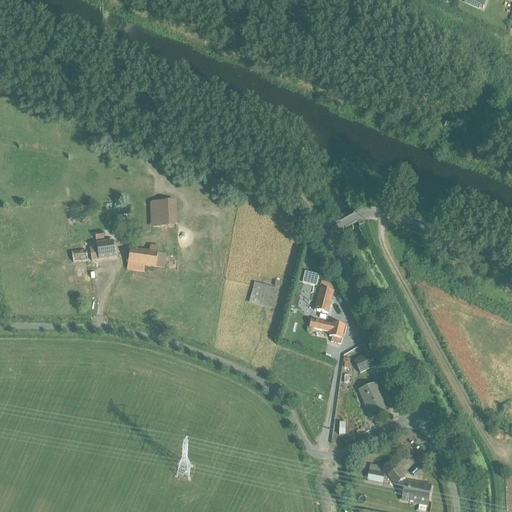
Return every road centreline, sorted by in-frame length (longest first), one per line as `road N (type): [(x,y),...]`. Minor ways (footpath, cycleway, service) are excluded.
road 1 (unclassified): [(0,326),(127,332),(205,356),(266,386),(324,457),(419,418)]
road 2 (unclassified): [(329,234),(419,418)]
